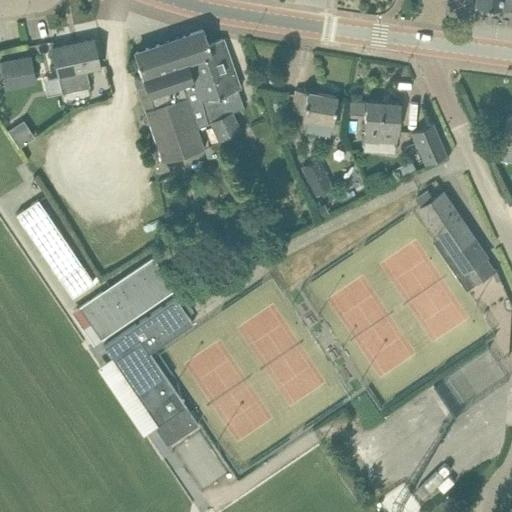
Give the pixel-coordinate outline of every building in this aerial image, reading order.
[(208,43),(208,42),(203,29),(134,52),(142,74),(134,76),(162,161),(204,146),(197,126),(210,121),(203,100),(212,97),(207,81),(206,82),(205,78),(210,76),(208,70),(203,72),(198,56),(202,54),(199,46),(208,43)] [(94,37),(51,47),(58,75),(59,74),(63,91),(90,85),(86,69),(100,66),(94,37)] [(203,100),(210,121),(211,125),(220,140),(225,150),(227,155),(249,144),(232,110),(226,92),(239,88),(222,37),(208,42),(208,43),(199,46),(202,54),(198,56),(203,72),(208,70),(210,76),(205,78),(206,82),(207,81),(212,97),(203,100)] [(50,40),(30,44),(32,52),(52,49),(50,40)] [(31,55),(0,61),(0,64),(4,87),(17,84),(16,77),(34,73),(31,55)] [(304,108),(302,117),(332,122),(337,95),(307,89),(307,90),(295,88),(292,106),(304,108)] [(349,133),(363,133),(363,99),(349,99),(349,133)] [(364,126),(365,127),(363,149),(395,152),(397,129),(398,130),(400,102),(366,99),(364,126)] [(508,125),(506,124),(505,129),(506,129),(502,158),(511,159),(511,112),(509,113),(508,125)] [(18,145),(34,134),(24,117),(7,128),(18,145)] [(445,153),(432,122),(412,131),(425,162),(445,153)] [(206,128),(213,143),(220,140),(211,125),(206,128)] [(213,143),(204,146),(208,157),(225,150),(220,140),(213,143)] [(301,167),(315,197),(334,188),(319,158),(301,167)] [(211,170),(235,215),(253,205),(240,181),(234,184),(223,164),(211,170)] [(473,284),(489,273),(496,269),(487,255),(488,255),(444,190),(420,206),(440,236),(465,272),(473,284)] [(94,281),(38,198),(16,212),(72,295),(94,281)] [(324,202),(316,206),(320,215),(328,212),(324,202)] [(152,255),(78,305),(101,338),(170,290),(175,287),(152,255)] [(154,424),(167,443),(198,422),(150,351),(193,322),(175,296),(103,345),(145,407),(147,405),(154,415),(153,415),(157,422),(154,424)] [(175,444),(196,490),(228,475),(207,429),(175,444)]
